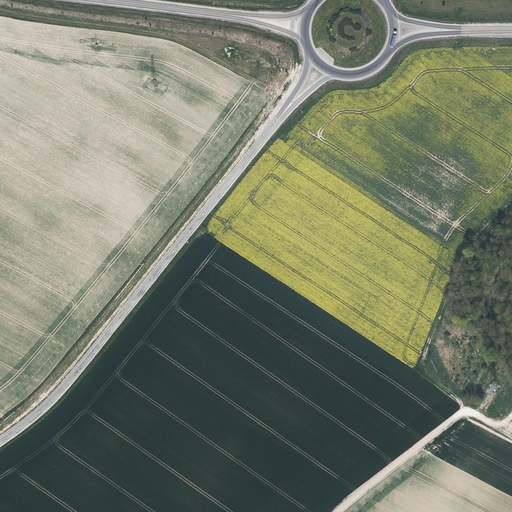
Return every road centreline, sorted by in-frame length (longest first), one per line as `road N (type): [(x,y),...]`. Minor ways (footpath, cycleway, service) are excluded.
road 1 (tertiary): [(0,440),(58,390),(284,109)]
road 2 (track): [(341,511),(463,409),(501,429)]
road 3 (secondary): [(107,0),(238,16)]
